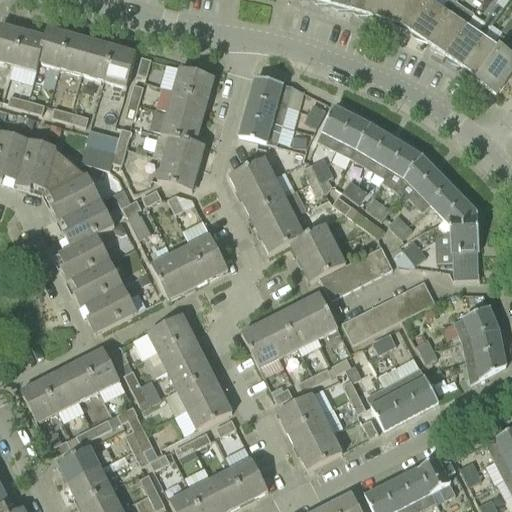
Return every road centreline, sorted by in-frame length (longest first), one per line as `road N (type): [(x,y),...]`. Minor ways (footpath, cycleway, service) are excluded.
road 1 (residential): [(292,499),(218,346),(235,263),(207,178),(242,38)]
road 2 (residential): [(465,151),(351,73),(298,49),(242,38)]
road 3 (residential): [(292,499),(511,388)]
road 4 (residential): [(0,381),(77,342),(0,206)]
road 5 (residential): [(242,38),(74,0)]
